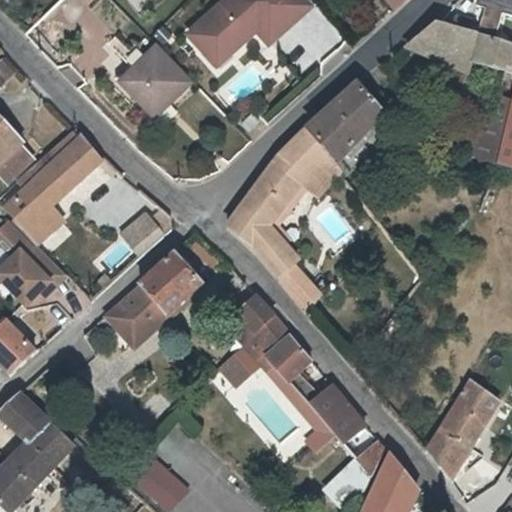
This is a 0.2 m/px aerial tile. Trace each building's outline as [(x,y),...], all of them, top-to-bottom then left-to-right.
[(143,0),(152,12),(168,0),(143,0)] [(314,7),(308,0),(223,0),(186,33),(217,69),(257,34),(269,47),(314,7)] [(511,16),(511,0),(496,0),(493,11),(511,16)] [(482,9),(477,29),(496,34),(501,14),(482,9)] [(482,40),(440,26),(409,50),(470,77),(474,66),(482,40)] [(511,50),(482,40),(474,66),(511,77),(511,50)] [(159,44),(136,66),(122,79),(153,113),(168,98),(172,103),(195,80),(159,44)] [(132,62),(118,75),(122,79),(136,66),(132,62)] [(391,119),(362,87),(306,137),(337,174),(391,119)] [(260,124),(252,116),(241,126),(249,134),(260,124)] [(0,159),(21,140),(0,118),(0,159)] [(511,123),(510,130),(501,167),(511,170),(511,123)] [(510,130),(507,129),(494,124),(479,160),(501,167),(510,130)] [(254,250),(293,296),(297,293),(314,313),(325,300),(297,270),(301,265),(273,232),(305,190),(323,204),(343,181),(337,174),(306,137),(281,160),(229,228),(254,250)] [(37,243),(63,218),(52,207),(97,163),(98,157),(82,139),(64,153),(58,146),(44,159),(49,165),(40,172),(5,209),(37,243)] [(158,205),(119,233),(136,257),(175,228),(158,205)] [(16,256),(0,271),(0,276),(27,305),(39,293),(63,271),(39,245),(35,249),(11,222),(0,232),(0,238),(6,245),(16,256)] [(218,263),(198,244),(193,249),(213,269),(218,263)] [(0,271),(16,256),(6,245),(0,251),(0,271)] [(133,292),(160,320),(203,282),(177,253),(133,292)] [(63,271),(39,293),(43,298),(67,275),(63,271)] [(81,315),(89,294),(64,286),(56,307),(81,315)] [(160,320),(133,292),(108,314),(134,344),(160,320)] [(259,298),(240,315),(257,334),(275,318),(259,298)] [(314,381),(303,367),(312,360),(275,318),(257,334),(249,341),(371,478),(384,448),(376,439),(370,445),(366,440),(368,439),(359,428),(364,424),(331,383),(318,394),(310,385),(314,381)] [(37,352),(7,321),(0,327),(0,361),(12,374),(37,352)] [(244,346),(261,366),(267,373),(273,368),(249,341),(244,346)] [(224,368),(239,383),(253,370),(239,355),(224,368)] [(312,360),(303,367),(314,381),(310,385),(318,394),(331,383),(312,360)] [(501,406),(471,383),(429,458),(453,487),(501,406)] [(21,393),(0,411),(0,414),(30,442),(0,472),(0,501),(11,511),(12,511),(76,444),(21,393)] [(116,405),(99,423),(118,441),(135,424),(116,405)] [(135,424),(118,441),(128,450),(144,433),(135,424)] [(364,424),(359,428),(368,439),(366,440),(370,445),(376,439),(364,424)] [(159,473),(213,473),(213,449),(188,449),(188,429),(159,429),(159,473)] [(399,511),(417,491),(389,455),(363,511),(399,511)] [(363,480),(351,468),(329,490),(340,503),(363,480)]
